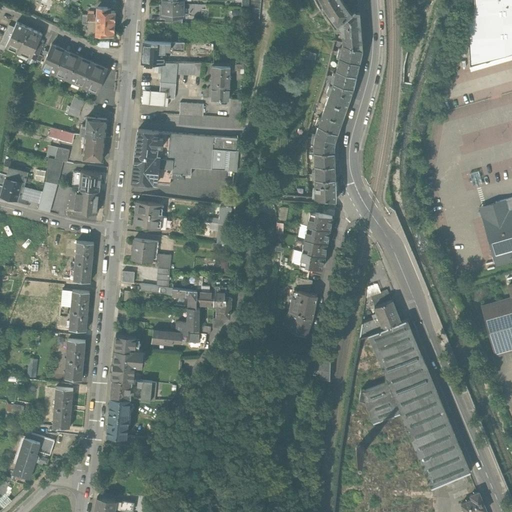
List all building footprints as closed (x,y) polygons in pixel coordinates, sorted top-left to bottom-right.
[(341,0),(325,0),(320,3),(325,11),(330,18),(335,25),(340,31),(354,17),(350,11),(345,5),(341,0)] [(501,0),(473,0),(474,7),(467,23),(469,66),(471,70),(506,60),(505,56),(501,0)] [(511,0),(501,0),(505,56),(506,60),(511,58),(511,0)] [(183,4),(163,4),(163,10),(162,10),(160,11),(160,14),(161,16),(162,16),(162,17),(164,17),(180,18),(183,18),(183,4)] [(117,13),(106,12),(107,9),(98,8),(97,18),(97,22),(116,24),(117,13)] [(364,48),(360,16),(357,16),(356,15),(354,17),(340,31),(341,44),(364,48)] [(97,22),(89,22),(88,26),(88,35),(115,37),(116,24),(97,22)] [(14,31),(7,45),(19,51),(29,29),(17,24),(14,31)] [(7,45),(14,31),(7,27),(0,41),(0,45),(5,48),(7,45)] [(42,35),(29,29),(19,51),(32,57),(42,35)] [(169,43),(148,42),(147,64),(157,65),(168,65),(168,63),(169,43)] [(216,44),(169,43),(168,63),(180,64),(199,64),(216,63),(216,44)] [(364,48),(341,44),(340,51),(337,50),(335,57),(341,58),(360,63),(364,48)] [(65,51),(51,45),(41,68),(55,74),(65,51)] [(79,57),(65,51),(55,74),(69,80),(79,57)] [(93,63),(79,57),(69,80),(83,86),(93,63)] [(360,63),(341,58),(340,63),(337,62),(335,71),(338,72),(357,77),(360,63)] [(108,70),(93,63),(83,86),(97,93),(108,70)] [(168,65),(157,65),(157,74),(161,74),(160,91),(165,91),(165,97),(174,98),(176,76),(199,75),(199,64),(180,64),(168,63),(168,65)] [(233,65),(213,66),(212,98),(232,98),(233,65)] [(357,77),(338,72),(337,77),(334,76),(331,83),(335,84),(354,89),(357,77)] [(354,89),(335,84),(333,91),(330,90),(328,96),(331,97),(329,102),(348,108),(354,89)] [(160,91),(144,90),(143,105),(164,106),(165,97),(165,91),(160,91)] [(85,102),(74,98),(69,110),(80,115),(85,102)] [(240,103),(230,102),(228,118),(238,119),(240,103)] [(348,108),(329,102),(327,110),(323,109),(322,114),(325,115),(323,121),(341,127),(348,108)] [(204,105),(180,103),(179,115),(203,116),(204,105)] [(81,135),(86,135),(105,137),(106,121),(89,120),(88,130),(82,130),(81,135)] [(336,143),(341,127),(323,121),(322,123),(319,122),(317,128),(320,128),(317,137),(336,143)] [(73,133),(51,127),(49,137),(71,142),(73,133)] [(160,131),(137,129),(132,179),(162,182),(165,154),(157,154),(158,146),(163,147),(164,136),(160,135),(160,131)] [(239,139),(160,131),(160,135),(164,136),(163,147),(158,146),(157,154),(165,154),(162,182),(170,183),(170,178),(184,179),(184,175),(193,176),(194,169),(215,171),(217,152),(237,154),(239,139)] [(105,137),(86,135),(83,159),(103,161),(105,137)] [(315,148),(315,155),(334,154),(334,151),(336,143),(317,137),(315,144),(312,144),(312,149),(315,148)] [(58,147),(55,160),(63,162),(67,162),(69,150),(58,147)] [(311,161),(311,169),(314,169),(335,168),(334,154),(315,155),(315,161),(311,161)] [(45,183),(56,186),(63,162),(55,160),(48,158),(45,183)] [(7,175),(7,178),(22,182),(20,190),(24,191),(30,172),(10,166),(7,175)] [(45,180),(47,170),(37,168),(35,179),(45,180)] [(335,168),(314,169),(314,173),(311,173),(311,182),(315,181),(335,181),(335,168)] [(102,172),(81,169),(81,173),(73,172),(72,186),(79,187),(79,190),(99,193),(102,172)] [(22,182),(7,178),(4,187),(2,196),(17,200),(20,190),(22,182)] [(335,181),(315,181),(316,193),(313,193),(312,201),(335,203),(336,197),(335,181)] [(45,183),(38,209),(49,212),(56,186),(45,183)] [(99,193),(79,190),(76,210),(96,213),(99,193)] [(144,195),(143,202),(165,204),(168,205),(169,198),(144,195)] [(511,261),(511,197),(479,207),(495,266),(511,261)] [(143,202),(137,201),(136,214),(163,217),(165,204),(143,202)] [(233,206),(223,205),(220,229),(230,230),(233,206)] [(163,217),(136,214),(134,225),(164,229),(165,217),(163,217)] [(332,219),(310,214),(307,228),(330,232),(332,219)] [(330,232),(307,228),(304,241),(327,245),(330,232)] [(220,229),(218,229),(217,242),(225,242),(229,243),(230,230),(220,229)] [(158,241),(134,238),(132,258),(155,261),(156,261),(157,253),(158,241)] [(96,243),(78,241),(74,280),(91,282),(96,243)] [(225,242),(217,242),(214,241),(214,249),(224,250),(225,242)] [(327,245),(304,241),(302,254),(324,258),(327,245)] [(171,254),(157,253),(156,261),(155,261),(155,267),(158,267),(170,268),(171,254)] [(324,258),(302,254),(299,267),(322,271),(324,258)] [(170,268),(158,267),(156,284),(168,285),(170,268)] [(134,272),(122,271),(121,281),(133,282),(134,272)] [(312,284),(297,281),(296,287),(299,287),(298,294),(309,297),(312,284)] [(496,353),(511,349),(511,283),(508,285),(511,298),(484,305),(496,353)] [(158,292),(159,285),(141,284),(141,291),(158,292)] [(201,289),(159,285),(158,292),(164,293),(172,295),(187,296),(187,307),(198,307),(198,305),(200,305),(201,289)] [(219,285),(214,285),(214,289),(214,305),(225,306),(225,297),(226,290),(219,290),(219,285)] [(214,289),(201,289),(200,305),(214,305),(214,289)] [(90,292),(72,290),(68,329),(86,331),(90,292)] [(387,291),(370,298),(374,308),(391,301),(387,291)] [(309,297),(298,294),(296,300),(292,299),(288,314),(293,315),(312,319),(316,298),(309,297)] [(221,306),(220,317),(230,318),(232,297),(225,297),(225,306),(221,306)] [(391,301),(374,308),(377,313),(372,315),(374,320),(361,325),(359,339),(369,335),(400,322),(392,300),(391,301)] [(175,330),(199,331),(199,308),(198,307),(187,307),(186,320),(175,320),(175,330)] [(312,319),(293,315),(292,320),(287,319),(285,324),(290,326),(288,332),(306,337),(312,319)] [(470,471),(422,354),(421,354),(406,319),(400,322),(369,335),(389,380),(366,390),(361,389),(361,399),(365,399),(375,424),(401,414),(432,487),(470,471)] [(175,330),(152,329),(152,340),(171,341),(171,339),(187,339),(187,331),(175,330)] [(199,339),(199,331),(187,331),(187,339),(199,339)] [(136,335),(116,333),(112,378),(131,380),(134,380),(136,365),(141,365),(143,349),(135,349),(136,335)] [(85,341),(67,339),(63,378),(81,380),(85,341)] [(310,380),(329,382),(331,357),(312,356),(310,380)] [(131,380),(112,378),(110,396),(130,398),(131,380)] [(151,381),(143,381),(141,399),(150,400),(151,381)] [(73,388),(54,386),(50,426),(69,427),(73,388)] [(130,398),(110,396),(106,434),(126,436),(130,398)] [(31,434),(30,439),(40,442),(37,450),(49,454),(53,441),(31,434)] [(24,437),(12,472),(29,478),(35,460),(37,461),(39,460),(39,457),(39,455),(36,454),(37,450),(40,442),(30,439),(24,437)] [(470,495),(471,499),(461,503),(464,511),(481,511),(487,510),(479,491),(470,495)] [(11,502),(4,495),(0,499),(0,506),(3,509),(11,502)] [(116,500),(97,497),(95,511),(97,511),(113,511),(114,508),(114,509),(116,500)]
